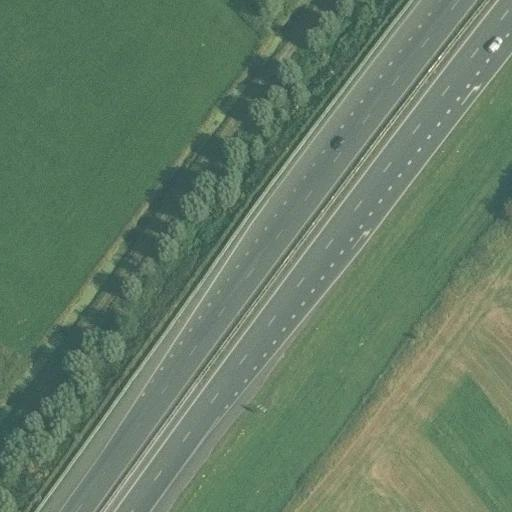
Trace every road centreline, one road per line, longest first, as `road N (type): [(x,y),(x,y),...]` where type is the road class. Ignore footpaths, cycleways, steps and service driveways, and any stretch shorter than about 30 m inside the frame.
road 1 (motorway): [(457,0),(79,511)]
road 2 (motorway): [(133,511),(511,11)]
